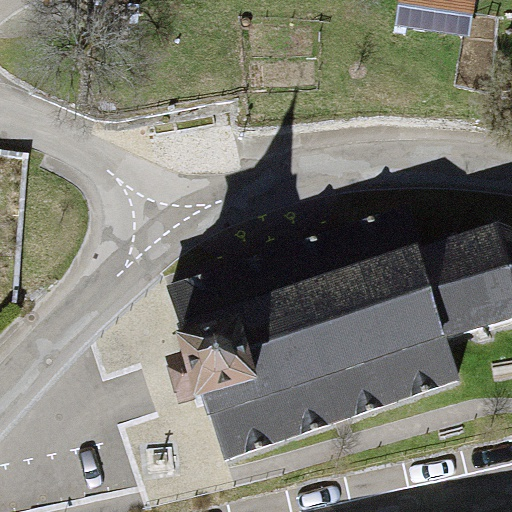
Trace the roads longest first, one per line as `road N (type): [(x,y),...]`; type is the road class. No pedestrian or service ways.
road 1 (residential): [(0,398),(244,182)]
road 2 (residential): [(244,182),(374,161),(511,178)]
road 3 (residential): [(0,127),(244,182)]
